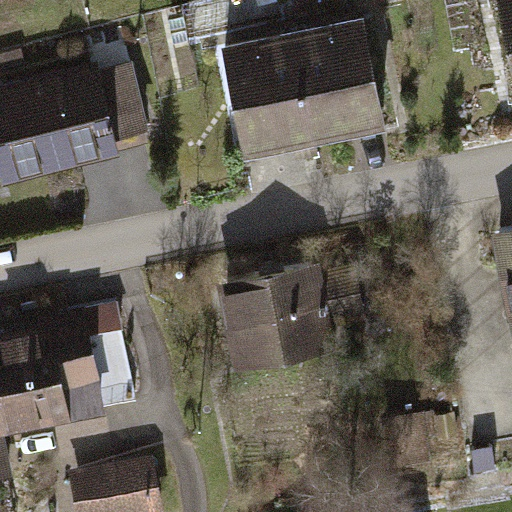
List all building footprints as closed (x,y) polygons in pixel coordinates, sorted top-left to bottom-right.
[(511,0),(501,0),(511,51),(511,0)] [(364,8),(297,22),(320,132),(388,118),(364,8)] [(297,22),(222,37),(245,149),(320,132),(297,22)] [(21,45),(0,50),(0,65),(25,59),(21,45)] [(97,55),(0,78),(0,175),(154,139),(134,58),(100,66),(97,55)] [(511,221),(491,226),(511,333),(511,221)] [(319,255),(217,274),(233,357),(326,340),(322,319),(368,310),(358,257),(321,264),(319,255)] [(37,320),(0,326),(0,404),(5,427),(141,400),(120,295),(36,311),(37,320)] [(5,427),(0,404),(0,474),(13,472),(5,427)] [(425,407),(383,413),(390,462),(431,456),(425,407)] [(454,409),(435,413),(439,436),(458,433),(454,409)] [(494,440),(469,444),(472,461),(496,458),(494,440)] [(153,451),(68,465),(75,511),(133,511),(163,507),(153,451)]
